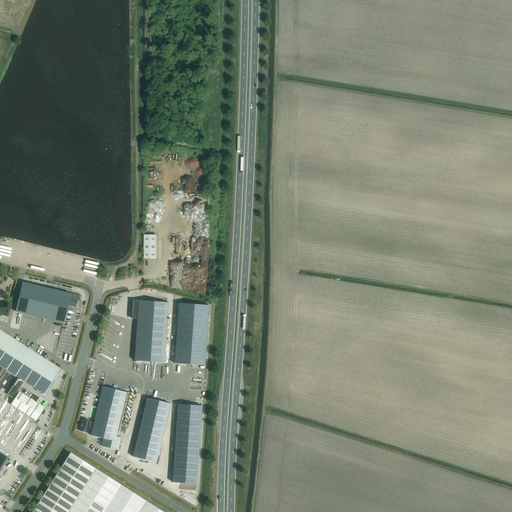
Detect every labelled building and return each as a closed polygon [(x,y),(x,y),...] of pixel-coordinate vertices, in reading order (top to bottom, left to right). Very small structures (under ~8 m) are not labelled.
[(145,234),(145,258),(157,258),(157,234),(145,234)] [(81,295),(71,293),(71,294),(23,282),(16,311),(64,323),(69,305),(76,307),(78,300),(80,300),(81,295)] [(169,302),(139,300),(137,319),(134,361),(165,363),(169,302)] [(205,365),(209,305),(179,303),(174,363),(205,365)] [(24,381),(44,393),(61,368),(0,329),(0,364),(20,378),(24,381)] [(24,381),(20,378),(19,380),(17,379),(7,394),(13,398),(24,381)] [(90,421),(82,419),(81,423),(81,424),(80,425),(81,426),(80,430),(83,431),(84,432),(85,432),(86,432),(87,432),(89,425),(93,425),(91,435),(104,438),(102,446),(118,450),(121,437),(116,436),(127,392),(103,386),(94,422),(90,421)] [(36,421),(45,408),(19,391),(11,404),(36,421)] [(156,462),(170,404),(147,398),(133,456),(156,462)] [(172,482),(197,484),(202,406),(178,404),(172,482)] [(0,470),(8,457),(0,451),(0,470)] [(164,511),(70,452),(32,511),(164,511)]
